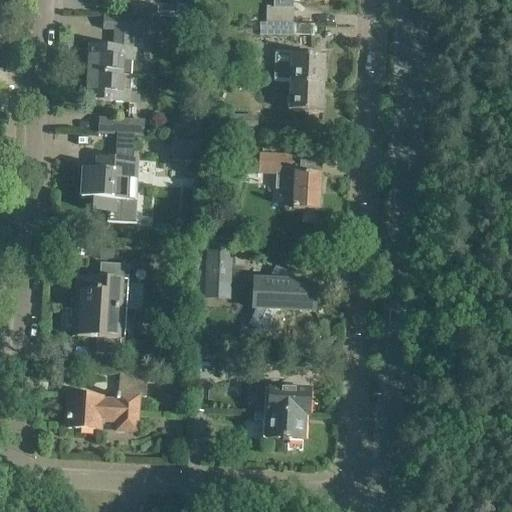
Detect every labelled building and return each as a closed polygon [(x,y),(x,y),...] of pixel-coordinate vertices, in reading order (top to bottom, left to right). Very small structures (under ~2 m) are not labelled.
[(127,17),(149,18),(161,19),(162,7),(127,5),(127,17)] [(266,12),(266,24),(292,25),(292,13),(266,12)] [(103,31),(114,31),(113,50),(89,49),(88,75),(130,77),(131,63),(135,62),(136,52),(132,51),(133,32),(123,31),(124,18),(104,17),(103,31)] [(160,20),(124,18),(123,31),(133,32),(159,33),(160,20)] [(202,23),(182,22),(181,35),(201,36),(202,23)] [(292,25),(266,24),(260,24),(260,36),(292,37),(292,25)] [(273,84),(290,85),(322,86),(322,83),(324,83),(325,73),(323,73),(324,58),(291,57),(291,53),(275,52),(273,84)] [(130,77),(88,75),(86,102),(129,104),(130,77)] [(322,86),(290,85),(288,112),(321,114),(321,110),(323,111),(324,101),(322,101),(322,86)] [(174,126),(173,139),(201,141),(202,117),(180,116),(179,126),(174,126)] [(257,118),(229,117),(228,129),(256,130),(257,118)] [(141,124),(117,122),(116,134),(140,136),(141,124)] [(201,141),(173,139),(171,161),(199,163),(201,141)] [(305,158),(259,155),(258,174),(277,175),(277,189),(285,190),(284,210),(292,210),(292,211),(318,212),(320,165),(304,164),(305,158)] [(140,161),(95,159),(95,172),(83,171),(81,199),(93,200),(92,213),(109,214),(108,222),(107,222),(107,223),(136,225),(137,224),(134,223),(135,202),(137,203),(137,201),(135,201),(136,180),(137,181),(137,179),(134,179),(134,170),(135,170),(135,162),(140,162),(140,161)] [(231,252),(207,251),(205,285),(229,286),(231,252)] [(75,278),(73,308),(126,311),(129,267),(100,265),(99,280),(75,278)] [(245,306),(253,306),(253,310),(257,310),(252,320),(266,327),(274,311),(313,313),(314,285),(254,282),(254,291),(246,291),(245,306)] [(126,311),(73,308),(71,338),(95,340),(94,355),(123,356),(126,311)] [(217,359),(217,374),(250,376),(251,361),(217,359)] [(102,399),(68,397),(66,429),(100,431),(101,423),(116,424),(116,432),(136,434),(138,398),(146,399),(147,373),(119,371),(118,396),(116,396),(116,402),(102,401),(102,399)] [(257,415),(263,415),(303,417),(303,418),(307,418),(308,392),(290,392),(290,388),(277,387),(278,381),(254,380),(253,394),(257,395),(257,415)] [(202,413),(189,412),(188,434),(201,435),(202,413)] [(302,442),(303,418),(303,417),(263,415),(262,440),(282,441),(281,442),(287,442),(287,441),(302,442)]
